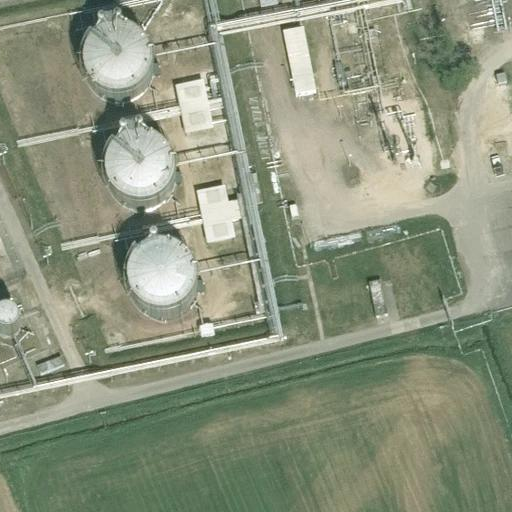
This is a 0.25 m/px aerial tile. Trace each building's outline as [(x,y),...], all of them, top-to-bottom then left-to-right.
[(306,29),(286,34),(299,93),(318,89),(306,29)] [(83,77),(86,88),(93,97),(102,104),(113,108),(124,108),(135,104),(145,98),(152,88),(155,76),(154,63),(149,52),(140,43),(129,38),(117,36),(105,39),(94,46),(87,55),(83,65),(83,77)] [(205,164),(216,163),(215,138),(203,138),(205,164)] [(102,185),(105,196),(112,205),(121,212),(132,216),(143,216),(154,212),(163,206),(170,196),(174,184),(173,171),(168,160),(159,151),(148,145),(136,144),(123,147),(113,154),(106,163),(102,173),(102,185)] [(126,292),(130,303),(136,313),(145,320),(156,323),(168,323),(179,320),(188,313),(195,303),(198,291),(197,279),(192,267),(184,259),(173,253),(160,252),(148,254),(138,261),(131,270),(127,281),(126,292)]
